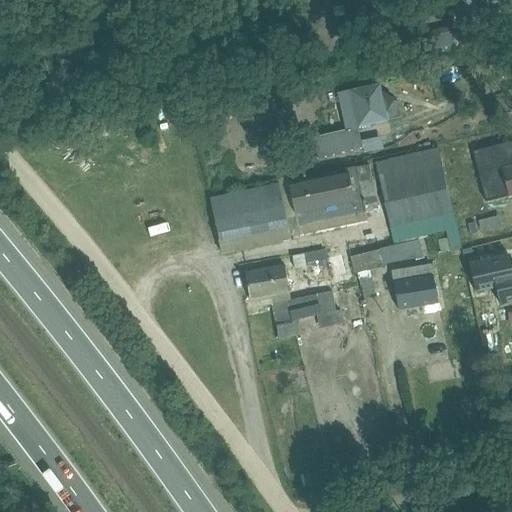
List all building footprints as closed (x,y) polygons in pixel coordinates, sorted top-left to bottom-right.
[(369,23),(337,32),(339,40),(371,31),(369,23)] [(387,123),(389,122),(387,113),(396,100),(382,92),(381,83),(337,93),(345,132),(372,126),(379,127),(385,125),(387,123)] [(463,109),(450,114),(455,133),(471,128),(470,126),(498,118),(492,98),(462,107),(463,109)] [(206,114),(200,115),(206,138),(226,133),(222,116),(207,120),(206,114)] [(361,164),(424,149),(419,130),(394,136),(397,146),(386,149),(385,145),(358,151),(361,164)] [(484,202),(511,195),(511,141),(473,150),(484,202)] [(451,208),(437,148),(376,162),(380,182),(379,182),(382,196),(385,196),(387,205),(384,205),(394,246),(350,258),(354,275),(357,274),(370,272),(381,268),(384,267),(383,265),(416,258),(416,259),(415,259),(416,262),(424,259),(419,241),(427,239),(427,236),(446,232),(448,238),(438,240),(442,254),(463,249),(451,208)] [(378,211),(368,166),(210,200),(222,254),(301,238),(301,234),(368,221),(367,213),(378,211)] [(484,211),(462,216),(466,236),(489,232),(487,227),(493,226),(490,214),(485,215),(484,211)] [(163,221),(144,225),(147,236),(165,232),(163,221)] [(325,260),(324,251),(305,255),(307,264),(325,260)] [(499,257),(470,264),(476,292),(511,283),(511,265),(509,251),(498,253),(499,257)] [(350,273),(345,253),(327,258),(332,278),(350,273)] [(307,264),(305,255),(292,258),(294,269),(308,267),(307,264)] [(431,265),(391,272),(398,311),(437,304),(437,301),(450,298),(445,275),(434,277),(431,265)] [(245,273),(250,299),(289,292),(285,266),(245,273)] [(387,292),(381,268),(370,272),(357,274),(363,301),(377,298),(376,295),(387,292)] [(279,304),(279,306),(277,307),(283,339),(300,335),(297,320),(316,316),(319,329),(343,323),(340,311),(336,311),(332,292),(279,304)] [(328,467),(288,478),(292,490),(331,479),(328,467)]
